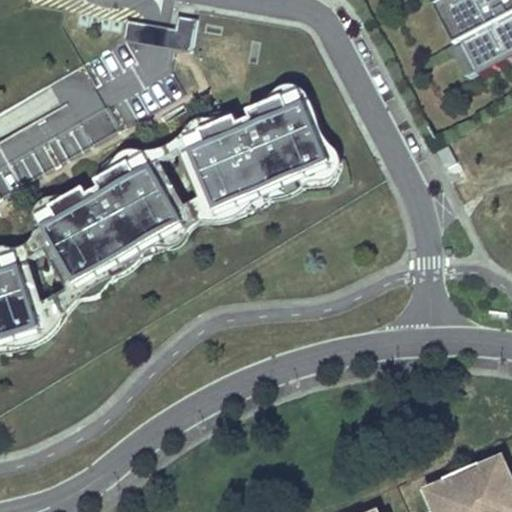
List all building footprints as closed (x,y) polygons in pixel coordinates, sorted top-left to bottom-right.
[(511,0),(447,0),(449,3),(440,8),(461,48),(467,45),(484,78),(511,63),(511,0)] [(178,17),(176,29),(172,51),(192,54),(198,21),(178,17)] [(176,29),(127,21),(124,37),(124,42),(172,51),(176,29)] [(291,112),(286,100),(251,115),(254,122),(241,128),(220,137),(223,142),(209,149),(192,156),(218,216),(334,165),(308,105),(291,112)] [(241,128),(238,121),(203,136),(209,149),(223,142),(220,137),(241,128)] [(450,148),(440,153),(449,171),(459,165),(450,148)] [(78,212),(46,231),(78,287),(188,224),(155,167),(139,177),(133,165),(100,184),(103,190),(91,197),(89,198),(92,204),(78,212)] [(91,197),(87,191),(71,200),(78,212),(92,204),(89,198),(91,197)] [(0,345),(45,331),(25,268),(8,274),(3,261),(0,262),(0,345)] [(511,511),(511,474),(506,461),(485,470),(449,486),(430,493),(438,511),(511,511)] [(449,486),(485,470),(483,466),(447,482),(449,486)]
